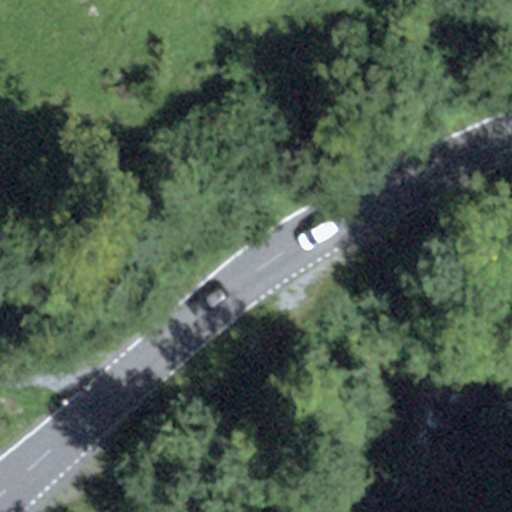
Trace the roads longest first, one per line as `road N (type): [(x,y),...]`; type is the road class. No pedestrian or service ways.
road 1 (tertiary): [(0,507),(63,454),(134,367),(308,236),(511,121)]
road 2 (track): [(0,376),(134,367)]
